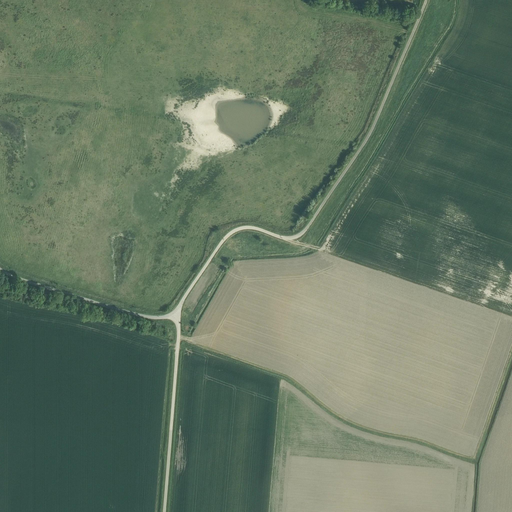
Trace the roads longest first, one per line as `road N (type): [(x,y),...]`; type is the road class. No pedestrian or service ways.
road 1 (unclassified): [(426,0),(366,140),(305,230),(289,238),(247,227),(230,233),(178,315)]
road 2 (unclassified): [(164,511),(178,315)]
road 3 (unclassified): [(0,269),(131,313),(178,315)]
